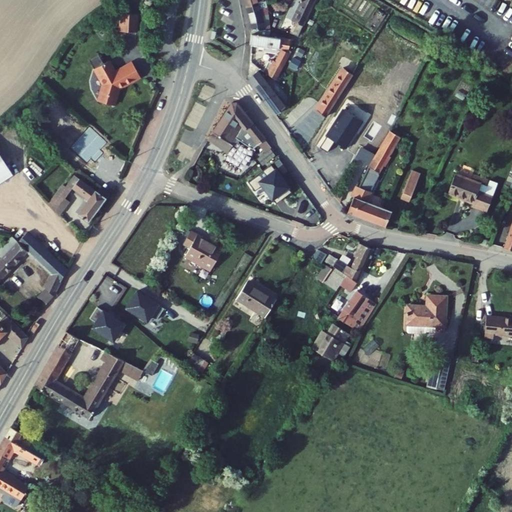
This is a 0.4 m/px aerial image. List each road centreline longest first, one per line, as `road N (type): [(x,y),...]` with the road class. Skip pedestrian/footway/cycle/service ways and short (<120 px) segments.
road 1 (tertiary): [(147,176),(0,418)]
road 2 (unclassified): [(147,176),(301,234),(344,222)]
road 3 (tertiary): [(231,81),(344,222)]
road 4 (tertiary): [(344,222),(511,262)]
road 5 (tertiary): [(190,59),(147,176)]
